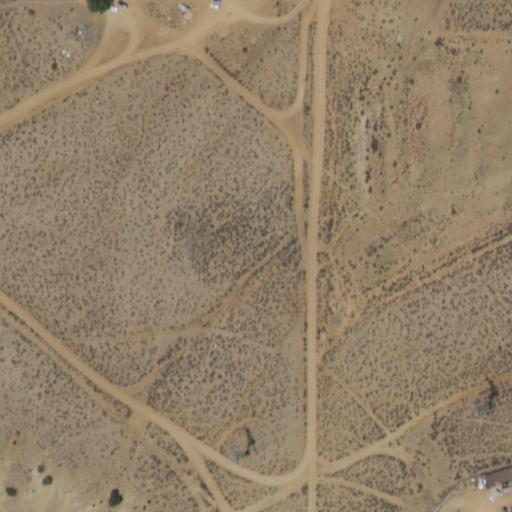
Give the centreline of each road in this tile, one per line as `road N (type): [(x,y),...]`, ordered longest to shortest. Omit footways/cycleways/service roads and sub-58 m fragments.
road 1 (track): [(328,27),(311,484)]
road 2 (track): [(247,511),(511,381)]
road 3 (track): [(311,465),(299,479),(269,482),(178,430)]
